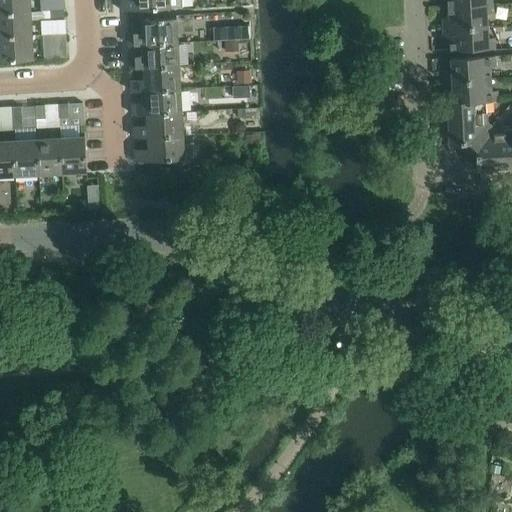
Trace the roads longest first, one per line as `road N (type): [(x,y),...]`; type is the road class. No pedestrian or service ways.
road 1 (unclassified): [(0,241),(189,241),(308,293),(511,337)]
road 2 (residential): [(511,193),(425,174),(417,0)]
